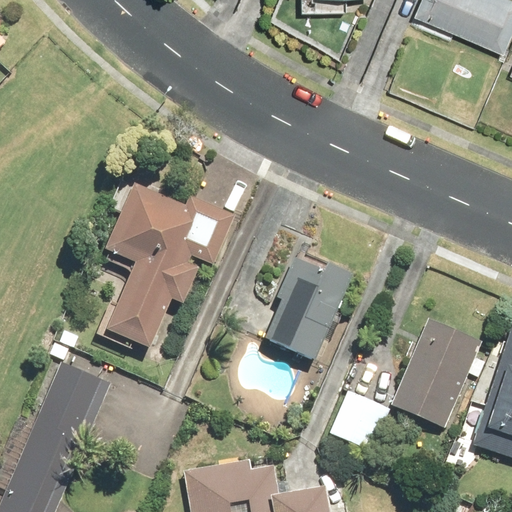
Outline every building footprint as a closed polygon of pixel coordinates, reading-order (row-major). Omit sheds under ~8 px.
[(299,0),(300,12),(348,11),(347,0),(299,0)] [(511,0),(418,0),(412,15),(503,54),(511,31),(511,0)] [(132,264),(104,333),(149,351),(170,300),(182,306),(197,268),(188,264),(191,257),(214,267),(235,217),(189,197),(185,205),(133,184),(105,253),(132,264)] [(280,302),(263,342),(316,363),(353,275),(326,264),(323,272),(293,259),(275,300),(280,302)] [(390,407),(444,430),(482,343),(428,320),(390,407)] [(511,323),(511,324),(471,447),(511,460),(511,323)] [(55,511),(111,385),(60,363),(0,502),(0,511),(55,511)] [(390,410),(348,390),(327,435),(369,455),(390,410)] [(250,462),(182,472),(188,511),(330,511),(327,487),(278,495),(273,467),(251,470),(250,462)]
